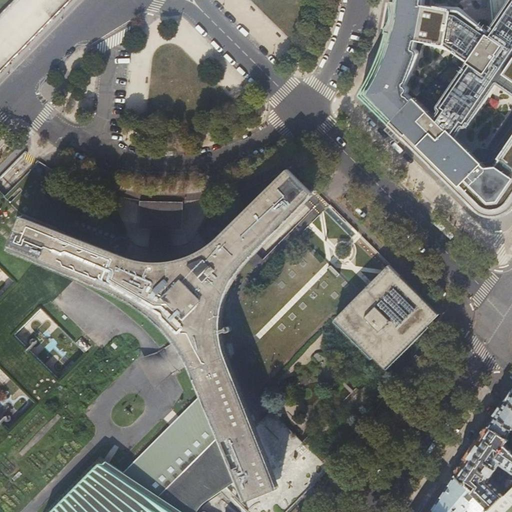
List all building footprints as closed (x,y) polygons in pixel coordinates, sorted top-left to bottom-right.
[(443,46),(449,9),(425,5),(425,0),(392,0),(390,17),(384,39),(379,57),(360,94),(360,95),(361,96),(378,114),(387,122),(389,124),(404,110),(409,105),(414,100),(409,94),(409,92),(409,89),(408,87),(406,86),(418,56),(419,53),(418,52),(417,50),(415,49),(418,41),(443,46)] [(511,0),(499,18),(492,27),(488,33),(469,20),(449,9),(443,46),(466,61),(431,114),(414,100),(409,105),(404,110),(389,124),(431,165),(475,209),(481,214),(491,217),(495,217),(506,214),(511,211),(511,209),(511,0)] [(490,0),(492,27),(499,18),(511,0),(490,0)] [(205,394),(221,434),(240,478),(249,500),(278,489),(225,359),(222,350),(221,342),(219,333),(219,324),(219,315),(220,307),(223,298),(226,290),(229,283),(234,274),(239,266),(246,260),(313,194),(289,169),(217,240),(209,246),(203,250),(195,254),(189,257),(182,259),(177,261),(175,261),(167,262),(157,263),(152,263),(149,263),(140,261),(133,260),(126,258),(24,215),(11,246),(80,275),(103,285),(121,292),(134,300),(148,310),(162,322),(167,328),(175,337),(183,347),(188,356),(192,364),(196,372),(205,394)] [(171,231),(184,230),(183,203),(161,204),(138,204),(138,231),(151,231),(171,231)] [(171,231),(151,231),(150,242),(149,263),(152,263),(157,263),(167,262),(175,261),(177,261),(173,240),(171,231)] [(334,321),(384,370),(441,313),(428,300),(394,267),(390,264),(334,321)] [(45,309),(19,333),(43,359),(58,345),(49,336),(60,325),(45,309)] [(187,364),(174,341),(160,351),(151,354),(140,358),(157,389),(164,382),(172,373),(187,364)] [(0,365),(0,402),(0,403),(6,397),(0,391),(0,389),(12,377),(0,365)] [(497,415),(490,426),(507,437),(510,439),(511,441),(511,437),(510,435),(511,431),(511,391),(506,400),(507,401),(502,408),(501,408),(496,415),(497,415)] [(159,495),(221,434),(205,394),(127,473),(159,495)] [(511,449),(507,444),(510,439),(507,437),(490,426),(475,448),(457,474),(467,484),(469,480),(478,486),(474,491),(491,508),(504,495),(488,479),(490,475),(491,475),(496,467),(499,462),(511,470),(511,449)] [(159,495),(183,511),(197,511),(207,502),(219,491),(240,478),(221,434),(159,495)] [(183,511),(159,495),(127,473),(101,456),(44,511),(183,511)] [(474,491),(467,484),(457,474),(444,493),(432,511),(486,511),(491,508),(474,491)] [(511,511),(511,486),(504,495),(491,508),(486,511),(511,511)]
